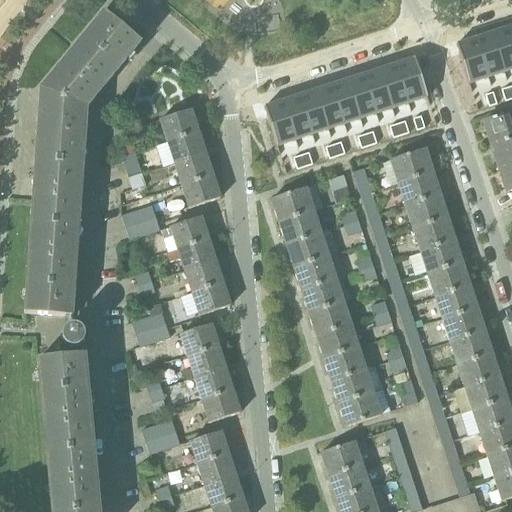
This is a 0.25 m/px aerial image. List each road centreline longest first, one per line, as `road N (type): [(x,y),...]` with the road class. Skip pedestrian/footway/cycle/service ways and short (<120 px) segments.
road 1 (residential): [(267,511),(232,88)]
road 2 (residential): [(511,301),(421,30)]
road 3 (residential): [(232,88),(421,30)]
road 4 (residential): [(232,88),(134,0)]
